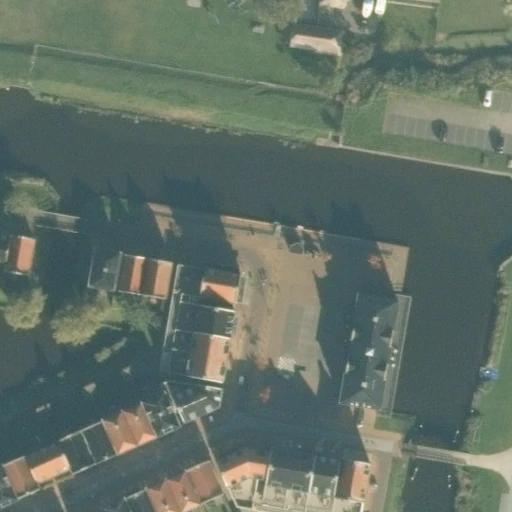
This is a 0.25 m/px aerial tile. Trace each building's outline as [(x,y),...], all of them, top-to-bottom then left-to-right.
[(318,28),(315,52),(339,55),(342,31),(318,28)] [(0,265),(5,266),(10,237),(0,235),(0,265)] [(10,237),(5,266),(4,273),(27,277),(34,240),(11,236),(10,237)] [(89,287),(114,292),(120,255),(95,251),(89,287)] [(118,292),(141,296),(147,260),(125,256),(118,292)] [(147,260),(141,296),(165,300),(171,264),(147,260)] [(227,303),(236,305),(241,276),(178,266),(173,294),(227,303)] [(22,289),(30,291),(31,282),(23,281),(22,289)] [(83,300),(91,301),(92,293),(84,291),(83,300)] [(225,311),(227,303),(173,294),(167,330),(230,340),(234,312),(225,311)] [(112,305),(120,307),(122,298),(113,296),(112,305)] [(340,404),(379,411),(398,302),(358,296),(340,404)] [(154,317),(152,326),(160,328),(162,319),(154,317)] [(226,362),(230,340),(167,330),(163,351),(226,362)] [(226,362),(163,351),(159,373),(222,384),(226,362)] [(134,367),(126,371),(131,380),(139,376),(134,367)] [(125,383),(131,380),(126,371),(120,374),(125,383)] [(159,386),(161,389),(178,425),(179,426),(218,408),(221,390),(169,381),(159,386)] [(95,385),(87,388),(92,398),(99,395),(95,385)] [(85,401),(92,398),(87,388),(81,391),(85,401)] [(148,401),(141,404),(157,438),(179,428),(179,426),(178,425),(161,389),(146,395),(148,401)] [(137,447),(157,438),(141,404),(122,413),(137,447)] [(50,405),(43,409),(47,418),(55,415),(50,405)] [(40,422),(47,418),(43,409),(35,412),(40,422)] [(117,456),(137,447),(122,413),(102,422),(117,456)] [(102,422),(80,432),(96,465),(117,456),(102,422)] [(58,443),(70,470),(73,476),(96,465),(80,432),(58,442),(58,443)] [(58,443),(25,458),(37,485),(70,470),(58,443)] [(236,508),(258,511),(260,511),(270,453),(246,449),(215,463),(236,508)] [(271,449),(270,453),(260,511),(283,511),(294,453),(271,449)] [(283,511),(304,511),(314,457),(294,453),(283,511)] [(37,485),(25,458),(24,457),(1,467),(17,501),(40,491),(37,485)] [(304,511),(332,511),(341,461),(314,457),(304,511)] [(341,460),(341,461),(332,511),(361,511),(362,508),(366,491),(370,465),(341,460)] [(208,462),(185,472),(201,506),(223,496),(208,462)] [(0,508),(17,501),(1,467),(0,467),(0,508)] [(185,472),(165,481),(179,511),(186,511),(201,506),(185,472)] [(155,511),(179,511),(165,481),(146,490),(155,511)] [(155,511),(146,490),(124,500),(129,511),(155,511)] [(129,511),(124,500),(102,510),(102,511),(129,511)]
